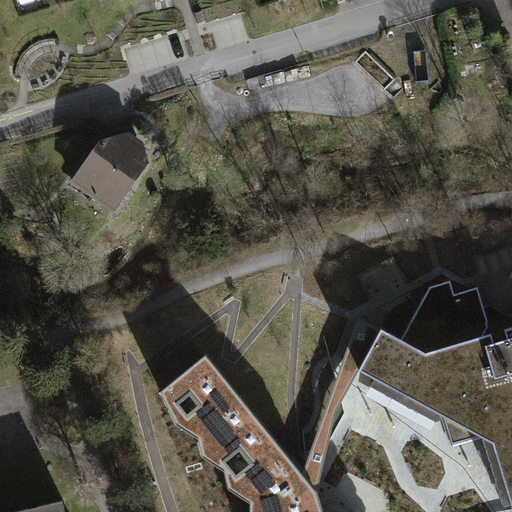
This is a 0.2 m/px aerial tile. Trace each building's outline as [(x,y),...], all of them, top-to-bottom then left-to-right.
[(203,12),(196,14),(199,25),(207,23),(203,12)] [(101,143),(78,175),(99,190),(95,196),(113,209),(146,164),(136,133),(101,143)] [(430,287),(401,340),(381,329),(359,370),(443,415),(452,444),(481,436),(493,442),(511,505),(511,325),(490,314),(486,315),(478,287),(454,294),(450,281),(430,287)] [(358,315),(304,474),(318,492),(336,411),(359,370),(381,329),(358,315)] [(304,474),(205,355),(152,397),(170,434),(198,448),(202,466),(223,481),(225,503),(242,511),(357,511),(318,492),(304,474)] [(65,511),(62,500),(10,511),(65,511)]
